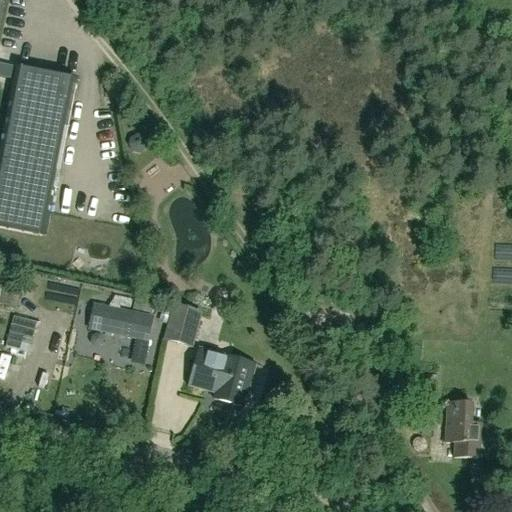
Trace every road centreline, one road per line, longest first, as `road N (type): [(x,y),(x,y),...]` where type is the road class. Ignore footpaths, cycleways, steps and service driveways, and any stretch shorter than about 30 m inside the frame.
road 1 (track): [(60,0),(118,61),(209,189),(414,488),(418,511)]
road 2 (unclassified): [(0,416),(379,511)]
road 3 (track): [(297,318),(342,324),(397,375)]
